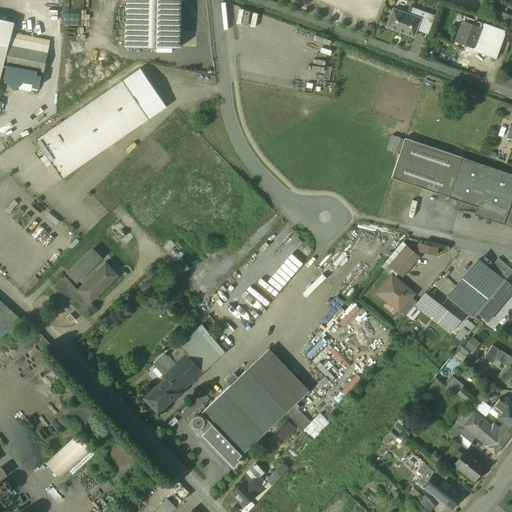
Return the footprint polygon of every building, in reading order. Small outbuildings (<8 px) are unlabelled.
[(125,0),(125,46),(181,47),(181,2),(185,0),(125,0)] [(413,7),(410,15),(421,19),(424,11),(413,7)] [(387,27),(414,37),(417,30),(421,19),(410,15),(394,8),(387,27)] [(435,16),(424,11),(421,19),(417,30),(428,34),(435,16)] [(482,22),(465,15),(456,40),(473,46),(482,22)] [(50,45),(10,37),(15,22),(0,18),(0,42),(9,45),(48,53),(50,45)] [(507,31),(482,22),(473,46),(471,50),(496,59),(507,31)] [(9,45),(0,42),(0,79),(4,65),(5,65),(9,45)] [(48,53),(9,45),(5,65),(37,71),(44,73),(48,53)] [(106,61),(69,48),(66,57),(103,70),(106,61)] [(37,71),(5,65),(5,66),(7,67),(4,77),(14,89),(19,85),(20,81),(34,84),(33,85),(39,86),(41,76),(36,75),(37,71)] [(123,81),(37,140),(36,139),(63,178),(149,119),(144,111),(128,88),(123,80),(122,80),(123,81)] [(149,108),(133,84),(128,88),(144,111),(149,108)] [(390,135),(389,144),(399,145),(400,136),(390,135)] [(463,157),(406,138),(392,178),(449,197),(463,157)] [(511,173),(463,157),(449,197),(506,216),(503,224),(511,227),(511,173)] [(415,250),(435,255),(438,247),(417,242),(415,250)] [(93,249),(68,273),(77,282),(102,257),(99,255),(102,252),(99,248),(96,251),(93,249)] [(408,248),(392,266),(402,274),(417,256),(408,248)] [(479,259),(449,296),(472,316),(502,279),(479,259)] [(106,262),(78,290),(65,276),(55,286),(83,316),(94,306),(91,303),(119,275),(106,262)] [(272,273),(280,280),(288,271),(279,264),(272,273)] [(414,293),(392,275),(378,292),(400,310),(414,293)] [(511,291),(504,287),(498,297),(511,305),(511,291)] [(209,312),(197,299),(189,307),(201,319),(209,312)] [(0,322),(14,335),(25,322),(21,318),(20,318),(5,304),(4,303),(4,304),(0,300),(0,322)] [(464,320),(460,332),(469,334),(473,323),(464,320)] [(203,324),(179,345),(187,353),(204,371),(226,352),(203,324)] [(421,332),(436,342),(440,335),(426,325),(421,332)] [(226,337),(219,329),(214,332),(222,341),(226,337)] [(462,348),(457,353),(461,356),(468,348),(473,352),(480,343),(472,336),(462,348)] [(511,380),(511,357),(493,345),(485,359),(492,363),(495,357),(507,365),(500,377),(510,384),(511,380)] [(176,363),(165,374),(167,376),(182,392),(204,371),(187,353),(176,363)] [(454,354),(435,377),(446,386),(453,377),(465,362),(454,354)] [(165,355),(157,363),(157,366),(167,377),(167,376),(165,374),(176,363),(169,355),(165,355)] [(202,412),(203,414),(242,455),(286,413),(246,371),(207,408),(202,412)] [(167,377),(144,397),(159,413),(182,392),(167,376),(167,377)] [(481,399),(453,377),(446,386),(473,408),(481,399)] [(511,403),(510,403),(508,405),(500,399),(492,408),(501,415),(499,418),(505,423),(511,428),(511,403)] [(312,422),(295,405),(286,413),(303,430),(312,422)] [(492,425),(476,412),(464,425),(464,426),(467,428),(487,445),(486,446),(495,454),(511,432),(511,428),(505,423),(501,428),(494,423),(492,425)] [(242,455),(203,414),(202,416),(200,415),(199,415),(198,415),(196,415),(195,416),(194,417),(194,418),(193,419),(193,420),(192,421),(193,423),(193,425),(194,426),(195,426),(197,427),(198,427),(200,427),(205,433),(203,434),(234,466),(237,464),(241,460),(239,458),(242,455)] [(282,441),(295,427),(287,419),(274,434),(282,441)] [(464,425),(458,420),(453,426),(463,433),(467,428),(464,426),(464,425)] [(403,431),(396,425),(394,429),(400,434),(403,431)] [(453,426),(448,432),(458,440),(463,433),(453,426)] [(400,434),(394,429),(389,434),(396,440),(400,434)] [(94,445),(82,433),(51,462),(62,473),(94,445)] [(303,433),(295,442),(301,447),(309,438),(303,433)] [(486,466),(466,450),(463,454),(460,451),(451,462),(474,481),(486,466)] [(428,466),(425,463),(418,472),(428,480),(433,473),(434,474),(440,467),(432,461),(428,466)] [(450,475),(440,467),(434,474),(442,480),(444,482),(450,475)] [(276,470),(267,480),(273,484),(281,474),(276,470)] [(428,480),(424,486),(432,493),(442,480),(434,474),(433,473),(428,480)] [(251,474),(232,492),(244,505),(257,494),(256,492),(266,482),(260,475),(255,479),(251,474)] [(3,480),(1,481),(0,481),(0,495),(1,496),(2,496),(4,496),(6,496),(7,495),(8,494),(10,493),(10,492),(11,491),(11,490),(12,488),(11,486),(11,485),(10,484),(9,483),(8,482),(7,481),(6,481),(3,480)] [(444,482),(442,480),(432,493),(452,509),(462,496),(444,482)] [(71,496),(70,485),(49,486),(50,497),(71,496)] [(113,499),(101,487),(91,497),(102,509),(113,499)] [(168,499),(154,511),(172,511),(177,508),(168,499)] [(429,511),(414,499),(410,504),(418,511),(429,511)]
